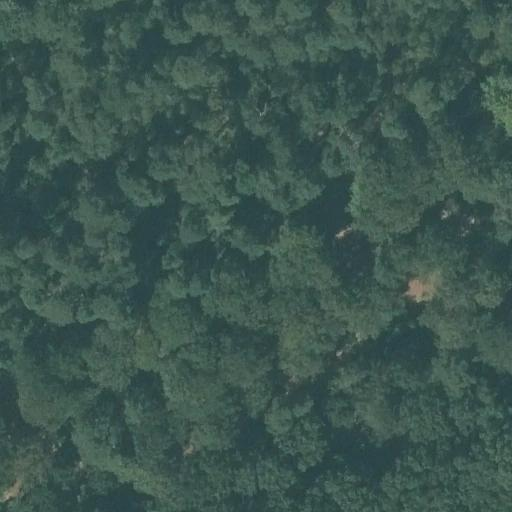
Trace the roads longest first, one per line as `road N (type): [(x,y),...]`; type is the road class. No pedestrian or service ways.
road 1 (track): [(511,278),(304,249),(268,234)]
road 2 (track): [(339,511),(511,457)]
